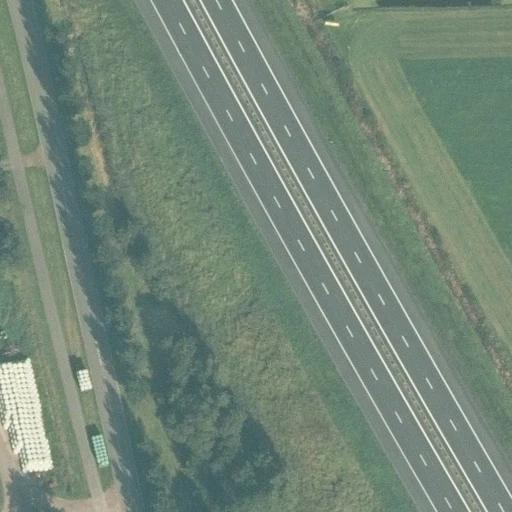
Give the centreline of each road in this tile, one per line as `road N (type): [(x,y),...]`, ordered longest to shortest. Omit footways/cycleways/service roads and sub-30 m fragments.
road 1 (motorway): [(155,0),(446,511)]
road 2 (motorway): [(511,503),(232,0)]
road 3 (tertiary): [(132,511),(22,0)]
